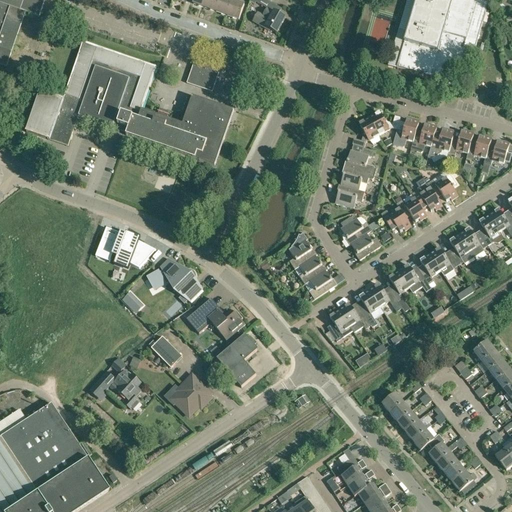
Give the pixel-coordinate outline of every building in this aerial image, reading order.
[(0,0),(0,65),(6,67),(12,53),(22,23),(26,13),(40,18),(45,0),(0,0)] [(207,0),(205,8),(216,12),(220,0),(207,0)] [(233,1),(230,0),(220,0),(216,12),(228,16),(233,1)] [(251,0),(265,8),(269,2),(264,0),(251,0)] [(416,0),(408,27),(397,68),(430,77),(454,84),(458,70),(463,71),(469,53),(469,51),(474,52),(484,16),(480,15),(474,13),(477,0),(416,0)] [(245,5),(233,1),(228,16),(239,20),(245,5)] [(277,33),(286,18),(275,12),(274,12),(268,8),(263,17),(258,14),(253,22),(265,29),(266,27),(277,33)] [(127,132),(126,136),(215,166),(234,111),(192,97),(182,124),(165,118),(168,112),(160,110),(158,116),(141,110),(156,67),(83,42),(63,100),(39,91),(25,132),(68,147),(79,115),(127,132)] [(212,92),(221,67),(196,58),(187,84),(212,92)] [(380,113),(369,119),(379,136),(389,131),(389,130),(392,129),(397,131),(398,131),(401,118),(395,117),(393,124),(388,123),(386,124),(380,113)] [(379,136),(369,119),(359,124),(365,135),(363,136),(362,142),(354,140),(352,146),(363,149),(364,149),(366,143),(369,142),(379,136)] [(403,132),(398,131),(397,131),(393,145),(399,147),(402,148),(404,147),(406,141),(413,143),(415,135),(416,136),(420,122),(412,120),(411,121),(407,120),(403,132)] [(415,135),(413,143),(411,150),(417,152),(421,153),(422,152),(424,146),(431,148),(433,141),(438,127),(430,125),(429,127),(425,125),(421,137),(416,136),(415,135)] [(433,141),(431,148),(428,159),(431,160),(441,154),(442,151),(449,153),(452,142),(453,142),(455,132),(448,130),(447,132),(443,130),(439,142),(433,141)] [(452,142),(449,153),(448,154),(455,156),(457,152),(468,155),(470,147),(474,134),(467,131),(466,133),(462,132),(458,144),(453,142),(452,142)] [(470,147),(468,155),(466,159),(473,161),(474,157),(486,160),(488,152),(492,139),(485,137),(484,138),(479,137),(476,149),(470,147)] [(488,152),(486,160),(484,164),(491,166),(492,162),(504,165),(510,144),(502,142),(502,143),(497,142),(494,154),(488,152)] [(375,152),(364,149),(363,149),(361,155),(351,151),(347,162),(346,162),(344,169),(374,177),(377,170),(374,169),(374,168),(366,165),(369,157),(374,159),(375,152)] [(343,176),(341,186),(340,186),(359,192),(359,191),(361,183),(367,185),(369,179),(372,180),(373,180),(374,180),(374,179),(374,177),(344,169),(342,175),(343,176)] [(434,195),(435,195),(440,192),(446,202),(450,200),(451,201),(458,197),(446,178),(436,185),(433,181),(427,185),(434,195)] [(434,195),(427,185),(418,191),(412,195),(414,199),(419,205),(424,202),(431,213),(435,210),(436,212),(443,207),(435,195),(434,195)] [(340,186),(341,186),(339,186),(337,193),(338,193),(335,204),(354,209),(356,201),(362,202),(365,193),(359,191),(359,192),(340,186)] [(419,205),(414,199),(405,205),(402,201),(396,205),(399,209),(403,215),(408,212),(415,223),(419,220),(420,222),(427,217),(419,205)] [(403,215),(399,209),(389,216),(386,212),(381,215),(393,233),(398,230),(400,233),(404,230),(405,232),(412,228),(403,215)] [(511,219),(511,217),(506,220),(499,210),(489,216),(500,233),(509,227),(511,230),(511,219)] [(500,233),(489,216),(479,223),(486,233),(481,236),(488,247),(494,243),(498,244),(504,239),(500,233)] [(367,235),(372,232),(367,224),(362,227),(357,219),(353,222),(351,218),(341,225),(344,228),(341,230),(347,240),(346,241),(350,247),(351,246),(351,245),(367,235)] [(107,240),(102,249),(118,256),(114,265),(129,271),(131,265),(140,270),(149,261),(139,256),(144,246),(141,244),(143,240),(128,234),(127,237),(123,235),(109,229),(105,239),(107,240)] [(469,229),(459,236),(474,259),(484,252),(483,250),(488,247),(481,236),(476,240),(469,229)] [(316,257),(317,256),(313,250),(312,251),(306,241),(307,241),(303,235),(300,237),(299,236),(299,235),(298,238),(297,241),(295,243),(293,245),(291,248),(293,249),(290,252),(295,259),(289,263),(295,271),(316,257)] [(372,242),(367,235),(351,245),(351,246),(357,255),(355,256),(359,262),(382,247),(377,239),(372,242)] [(474,259),(459,236),(449,242),(456,253),(451,256),(458,266),(463,263),(464,265),(474,259)] [(440,249),(430,255),(441,272),(444,277),(454,271),(453,270),(458,266),(451,256),(446,259),(440,249)] [(441,272),(430,255),(420,262),(427,272),(422,275),(429,286),(434,282),(431,278),(441,272)] [(322,266),(316,257),(295,271),(305,286),(310,282),(326,272),(327,271),(323,265),(322,266)] [(165,283),(168,281),(174,292),(190,303),(203,291),(196,279),(196,278),(196,277),(196,276),(196,275),(196,274),(195,273),(194,273),(194,272),(193,271),(192,271),(191,270),(190,270),(189,270),(188,270),(187,271),(168,260),(160,268),(162,272),(148,280),(151,285),(157,282),(159,286),(165,283)] [(408,266),(398,272),(410,289),(419,283),(426,294),(432,290),(429,286),(422,275),(420,273),(415,276),(408,266)] [(310,282),(314,289),(309,293),(315,301),(337,286),(333,280),(332,281),(326,272),(310,282)] [(410,289),(398,272),(389,278),(396,289),(391,292),(402,309),(402,310),(405,314),(410,310),(400,295),(410,289)] [(402,309),(391,292),(386,295),(379,285),(369,291),(380,308),(389,302),(396,313),(402,310),(402,309)] [(380,308),(369,291),(359,298),(366,308),(361,312),(371,327),(372,329),(378,325),(371,315),(380,308)] [(136,304),(129,296),(124,301),(132,309),(136,304)] [(224,315),(211,300),(187,321),(199,335),(212,324),(227,342),(245,326),(241,322),(243,320),(236,312),(226,321),(222,316),(224,315)] [(371,327),(361,312),(356,315),(349,304),(339,311),(353,332),(355,334),(364,328),(365,330),(371,327)] [(353,332),(339,311),(329,317),(336,328),(330,332),(335,341),(337,343),(353,332)] [(330,332),(325,335),(332,343),(335,341),(330,332)] [(244,362),(258,350),(245,336),(217,360),(242,389),(256,376),(244,362)] [(171,369),(183,357),(164,338),(152,349),(171,369)] [(481,362),(495,351),(487,342),(474,352),(481,362)] [(495,351),(481,362),(489,372),(503,361),(495,351)] [(462,377),(469,372),(463,363),(463,362),(462,361),(455,367),(460,373),(459,374),(462,377)] [(510,370),(503,361),(489,372),(496,381),(510,370)] [(120,374),(126,368),(121,363),(115,369),(120,374)] [(511,383),(511,372),(510,370),(496,381),(504,390),(511,383)] [(138,389),(142,384),(132,375),(131,376),(125,371),(113,384),(114,385),(111,388),(116,393),(118,391),(131,403),(141,392),(138,389)] [(472,375),(469,372),(462,377),(465,381),(472,375)] [(106,375),(102,379),(92,390),(99,397),(113,382),(106,375)] [(172,400),(176,404),(190,417),(199,408),(202,410),(212,400),(204,392),(206,389),(194,378),(189,384),(186,382),(179,389),(181,391),(172,400)] [(422,388),(419,385),(412,390),(415,394),(422,388)] [(477,396),(484,390),(482,387),(475,393),(477,396)] [(487,394),(484,390),(477,396),(480,399),(487,394)] [(390,414),(403,403),(396,394),(382,405),(390,414)] [(429,398),(427,394),(420,400),(422,403),(429,398)] [(308,403),(304,397),(296,403),(300,408),(308,403)] [(429,398),(422,403),(425,407),(432,401),(429,398)] [(403,403),(390,414),(397,424),(411,413),(403,403)] [(0,511),(77,511),(108,492),(87,459),(92,456),(83,443),(78,447),(50,405),(0,438),(0,511)] [(492,415),(499,409),(497,405),(489,411),(492,415)] [(499,409),(492,415),(495,418),(502,413),(499,409)] [(419,422),(411,413),(397,424),(405,433),(419,422)] [(442,413),(435,419),(437,422),(444,417),(442,413)] [(437,422),(440,426),(447,420),(444,417),(437,422)] [(426,431),(419,422),(405,433),(413,442),(426,431)] [(506,433),(511,428),(511,425),(511,423),(503,429),(506,433)] [(434,440),(426,431),(413,442),(420,452),(428,445),(434,441),(434,440)] [(497,432),(493,435),(498,442),(502,439),(497,432)] [(498,442),(493,435),(489,438),(495,445),(498,442)] [(439,436),(434,440),(434,441),(428,445),(433,452),(429,455),(437,465),(450,454),(443,445),(445,443),(439,436)] [(457,448),(464,442),(462,439),(455,444),(457,448)] [(467,445),(464,442),(457,448),(460,451),(467,445)] [(511,467),(511,459),(505,451),(495,458),(506,472),(511,467)] [(450,454),(437,465),(444,474),(458,463),(450,454)] [(476,457),(469,463),(472,466),(479,461),(476,457)] [(348,488),(364,477),(360,471),(362,470),(362,471),(368,468),(363,461),(358,464),(360,466),(341,478),(348,488)] [(475,470),(482,464),(479,461),(472,466),(475,470)] [(465,473),(458,463),(444,474),(452,483),(465,473)] [(372,472),(364,477),(348,488),(354,498),(358,495),(370,487),(366,481),(369,480),(375,476),(372,472)] [(465,473),(452,483),(460,493),(477,479),(473,474),(469,478),(465,473)] [(112,484),(116,482),(112,475),(108,478),(112,484)] [(300,489),(310,483),(307,478),(297,485),(300,489)] [(310,483),(300,489),(303,494),(313,487),(310,483)] [(374,485),(370,487),(358,495),(365,506),(389,490),(386,485),(379,490),(380,490),(378,491),(374,485)] [(316,492),(313,487),(303,494),(306,498),(316,492)] [(389,490),(365,506),(369,511),(377,511),(387,506),(383,500),(385,498),(386,499),(392,495),(389,490)] [(320,496),(316,492),(306,498),(309,503),(320,496)] [(323,500),(320,496),(309,503),(312,507),(323,500)] [(298,508),(300,511),(315,511),(305,498),(295,505),(298,508)] [(326,505),(323,500),(312,507),(315,511),(326,505)]
